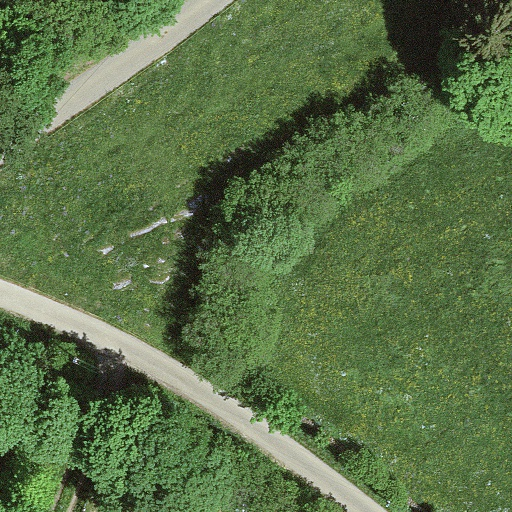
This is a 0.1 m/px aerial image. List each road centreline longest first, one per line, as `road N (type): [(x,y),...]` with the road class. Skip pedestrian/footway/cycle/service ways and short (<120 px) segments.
road 1 (track): [(0,290),(209,401),(359,511)]
road 2 (unclassified): [(0,153),(198,0)]
